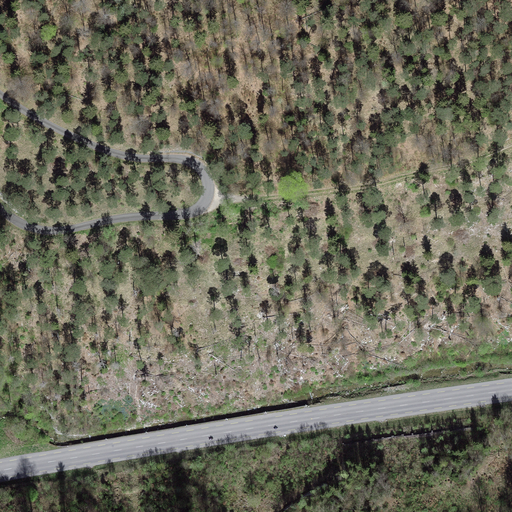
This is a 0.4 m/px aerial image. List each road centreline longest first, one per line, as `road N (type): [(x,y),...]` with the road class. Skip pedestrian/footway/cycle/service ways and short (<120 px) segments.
road 1 (primary): [(511,389),(0,471)]
road 2 (track): [(208,193),(256,198),(386,182),(511,144)]
road 3 (residential): [(0,94),(104,149),(195,164),(208,193)]
road 4 (residential): [(0,208),(25,225),(56,230),(189,212),(208,193)]
